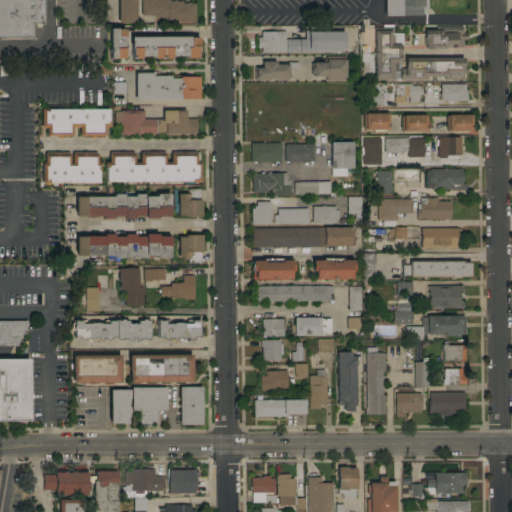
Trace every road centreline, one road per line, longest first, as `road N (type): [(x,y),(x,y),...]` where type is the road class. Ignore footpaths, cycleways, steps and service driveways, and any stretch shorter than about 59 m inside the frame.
road 1 (residential): [(221,0),(224,511)]
road 2 (residential): [(494,0),(496,511)]
road 3 (tertiary): [(511,443),(25,445)]
